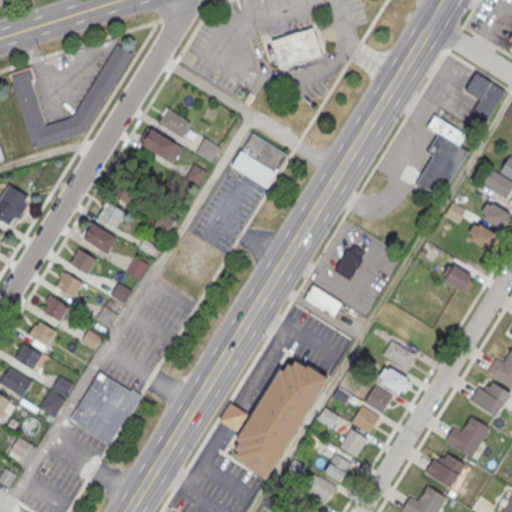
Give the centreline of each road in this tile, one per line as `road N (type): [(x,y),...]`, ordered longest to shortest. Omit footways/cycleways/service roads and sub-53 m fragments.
road 1 (secondary): [(429,25),(127,511)]
road 2 (residential): [(196,0),(0,308)]
road 3 (residential): [(511,266),(361,511)]
road 4 (secondary): [(118,0),(0,36)]
